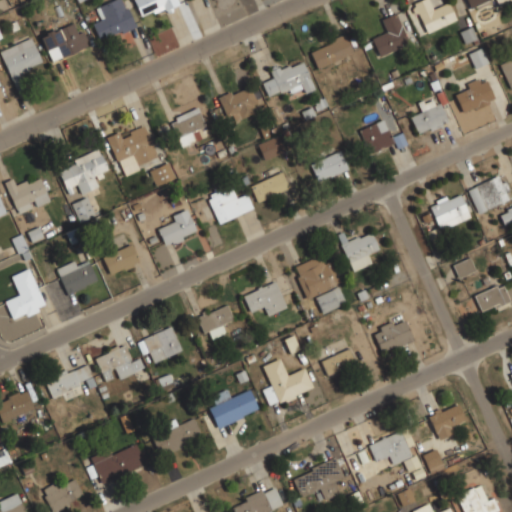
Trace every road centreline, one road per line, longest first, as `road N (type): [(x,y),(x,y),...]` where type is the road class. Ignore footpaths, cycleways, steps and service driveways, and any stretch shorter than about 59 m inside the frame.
road 1 (residential): [(511,126),(0,364)]
road 2 (residential): [(511,335),(132,511)]
road 3 (residential): [(304,0),(0,139)]
road 4 (residential): [(388,185),(511,460)]
